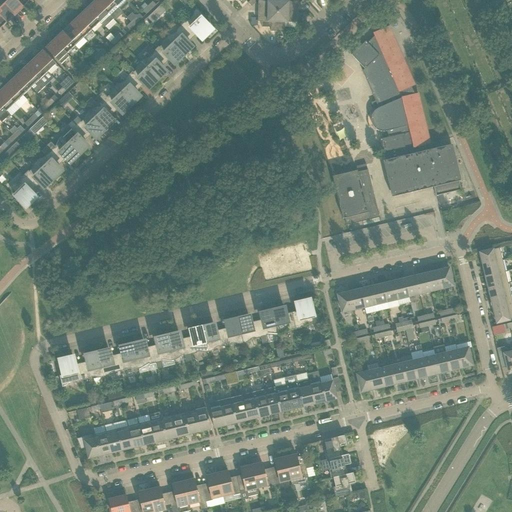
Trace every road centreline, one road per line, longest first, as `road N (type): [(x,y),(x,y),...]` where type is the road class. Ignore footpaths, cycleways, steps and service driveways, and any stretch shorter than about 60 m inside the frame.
road 1 (residential): [(359,421),(94,481),(75,467),(34,355),(52,342),(460,249)]
road 2 (residential): [(0,201),(18,221),(37,221),(237,31)]
road 3 (residential): [(492,390),(460,249)]
road 4 (residential): [(492,390),(359,421)]
road 5 (residential): [(502,406),(430,511)]
